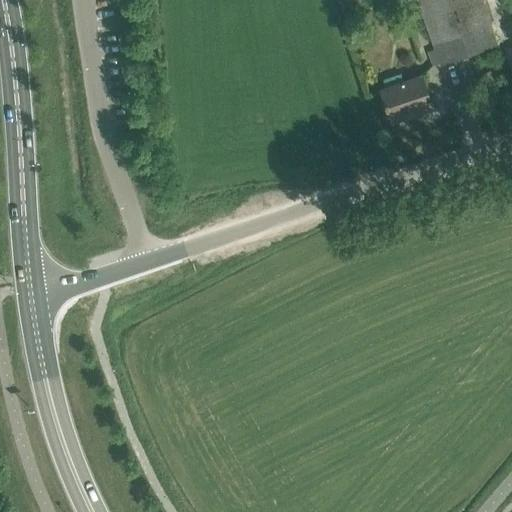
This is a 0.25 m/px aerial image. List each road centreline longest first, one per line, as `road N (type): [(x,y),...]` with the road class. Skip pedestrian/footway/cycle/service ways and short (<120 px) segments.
road 1 (unclassified): [(28,289),(79,282),(511,143)]
road 2 (secondary): [(28,289),(3,0)]
road 3 (secondary): [(91,511),(57,431),(28,289)]
